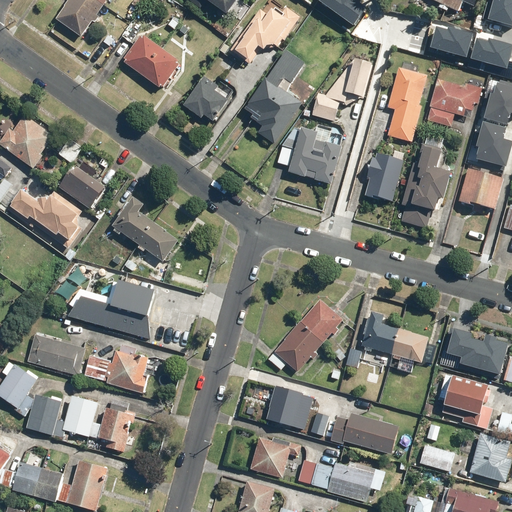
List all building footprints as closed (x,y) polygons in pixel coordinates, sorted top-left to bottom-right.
[(108,0),(71,0),(57,20),(82,38),(108,0)] [(239,0),(206,0),(228,15),(239,0)] [(320,0),(320,2),(354,26),(368,7),(361,1),(361,0),(320,0)] [(415,0),(414,3),(434,13),(439,3),(459,13),(465,1),(476,7),(479,0),(415,0)] [(511,0),(494,0),(489,19),(511,25),(511,0)] [(270,16),(262,9),(232,50),(252,65),(263,49),(266,52),(269,47),(276,45),(279,47),(284,40),(285,41),(302,18),(288,7),(282,16),(274,10),(270,16)] [(432,47),(467,57),(474,33),(439,23),(432,47)] [(473,59),(506,68),(511,49),(511,44),(480,35),(473,59)] [(146,36),(144,39),(141,37),(125,59),(127,61),(126,63),(161,89),(163,86),(165,88),(181,65),(179,64),(180,61),(146,36)] [(115,41),(109,37),(105,42),(111,46),(115,41)] [(110,47),(102,42),(92,55),(100,60),(110,47)] [(269,80),(267,79),(246,110),(254,115),(252,119),(264,127),(259,133),(277,145),(304,104),(288,93),(307,64),(288,52),(269,80)] [(374,65),(355,60),(327,96),(319,94),(314,116),(337,122),(342,102),(347,104),(350,95),(365,99),(374,65)] [(429,76),(400,68),(389,108),(396,110),(389,136),(413,143),(423,106),(421,106),(429,76)] [(220,87),(205,77),(185,106),(203,119),(205,116),(215,122),(230,101),(217,92),(220,87)] [(466,87),(438,79),(431,107),(471,118),(475,104),(479,105),(483,89),(467,84),(466,87)] [(491,90),(483,120),(510,127),(511,118),(511,85),(496,81),(494,91),(491,90)] [(456,115),(432,109),(428,121),(452,127),(456,115)] [(26,116),(15,132),(11,129),(0,144),(35,169),(44,156),(42,155),(55,136),(26,116)] [(508,129),(483,122),(477,146),(478,147),(475,158),(507,167),(511,147),(511,140),(506,139),(508,129)] [(303,128),(302,130),(296,128),(284,143),(278,163),(290,167),(295,149),(297,150),(290,174),(306,178),(307,177),(317,180),(317,181),(333,185),(343,147),(327,143),(327,144),(317,141),(319,133),(303,128)] [(84,149),(71,139),(60,154),(73,164),(84,149)] [(418,165),(415,164),(403,205),(407,206),(402,222),(427,229),(433,211),(437,212),(441,199),(445,200),(453,174),(438,170),(444,150),(424,144),(418,165)] [(405,162),(378,154),(377,159),(374,158),(368,178),(371,178),(366,197),(381,201),(382,199),(394,202),(405,162)] [(0,173),(7,178),(14,169),(0,159),(0,173)] [(78,168),(75,173),(72,171),(60,188),(92,210),(107,189),(78,168)] [(505,179),(469,170),(460,202),(481,208),(482,206),(493,209),(496,199),(499,199),(505,179)] [(15,186),(6,179),(0,187),(0,201),(2,203),(15,186)] [(56,191),(50,199),(39,201),(23,189),(9,209),(34,227),(36,225),(70,249),(85,229),(80,226),(79,219),(84,211),(56,191)] [(180,241),(141,213),(147,205),(135,197),(114,226),(164,263),(180,241)] [(101,270),(82,264),(76,282),(96,288),(101,270)] [(153,290),(119,280),(112,305),(81,297),(68,316),(149,339),(146,315),(153,290)] [(345,320),(321,300),(270,360),(283,370),(288,364),(299,373),(345,320)] [(385,316),(372,312),(363,347),(423,363),(423,362),(433,365),(438,346),(429,343),(430,338),(383,325),(385,316)] [(89,349),(37,334),(29,361),(81,376),(89,349)] [(506,345),(471,335),(462,367),(497,377),(497,379),(507,381),(511,361),(511,356),(503,354),(506,345)] [(364,352),(354,350),(350,365),(360,368),(364,352)] [(137,355),(137,356),(118,351),(108,383),(144,393),(148,381),(144,380),(151,358),(137,355)] [(113,360),(92,355),(86,375),(107,381),(113,360)] [(37,380),(15,364),(14,365),(10,362),(3,372),(8,375),(0,386),(0,396),(15,407),(14,409),(25,417),(30,409),(31,409),(33,400),(26,395),(37,380)] [(341,372),(334,370),(332,378),(339,380),(341,372)] [(379,378),(368,375),(366,382),(377,385),(379,378)] [(490,386),(454,375),(443,413),(464,419),(463,422),(488,430),(494,410),(484,407),(487,396),(490,397),(492,391),(489,390),(490,386)] [(402,384),(391,381),(389,388),(400,391),(402,384)] [(306,394),(277,386),(268,420),(296,428),(303,406),(311,409),(314,399),(305,396),(306,394)] [(63,402),(37,394),(27,428),(63,439),(65,431),(62,431),(65,422),(58,420),(63,402)] [(101,403),(74,395),(64,430),(91,438),(91,437),(99,439),(103,425),(95,422),(101,403)] [(136,416),(108,408),(100,438),(103,439),(101,446),(126,453),(136,416)] [(330,416),(318,413),(312,433),(324,436),(330,416)] [(511,424),(511,422),(511,415),(503,413),(498,432),(508,435),(509,434),(511,434),(511,424)] [(400,427),(352,414),(350,421),(338,417),(331,441),(344,444),(345,442),(393,455),(400,427)] [(442,427),(429,426),(428,442),(439,442),(442,427)] [(511,442),(481,434),(471,473),(507,483),(511,464),(511,459),(507,458),(511,442)] [(274,442),(261,438),(252,469),(284,479),(291,455),(300,457),(303,446),(275,438),(274,442)] [(0,475),(14,454),(0,444),(0,475)] [(456,454),(427,445),(421,464),(450,472),(456,454)] [(336,463),(334,468),(306,460),(300,481),(329,490),(328,492),(368,503),(376,474),(336,463)] [(110,469),(81,461),(69,503),(98,511),(110,469)] [(65,475),(22,462),(14,490),(58,502),(65,475)] [(18,472),(5,469),(0,477),(0,484),(14,487),(18,472)] [(270,511),(277,489),(248,481),(239,511),(270,511)] [(73,486),(64,484),(59,500),(68,503),(73,486)] [(447,488),(440,511),(496,511),(499,502),(447,488)] [(431,511),(435,501),(419,497),(414,511),(431,511)]
